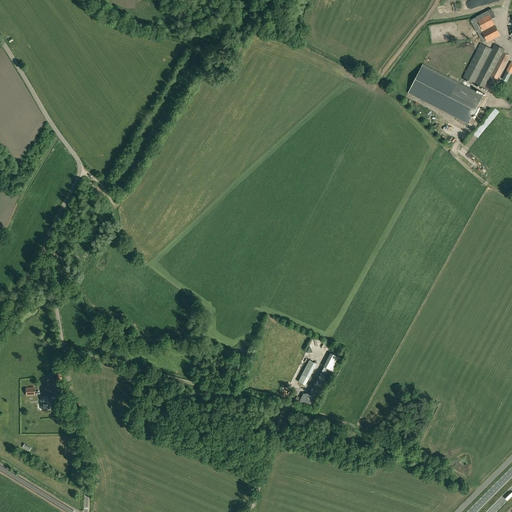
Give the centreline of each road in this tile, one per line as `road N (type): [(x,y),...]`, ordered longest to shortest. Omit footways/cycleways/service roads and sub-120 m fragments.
road 1 (unclassified): [(86,511),(45,246),(80,170),(0,39)]
road 2 (track): [(63,351),(337,420),(486,481)]
road 3 (track): [(291,39),(246,20),(227,24),(113,206)]
road 4 (track): [(438,0),(376,81),(291,39)]
road 5 (track): [(376,81),(473,171),(511,196)]
